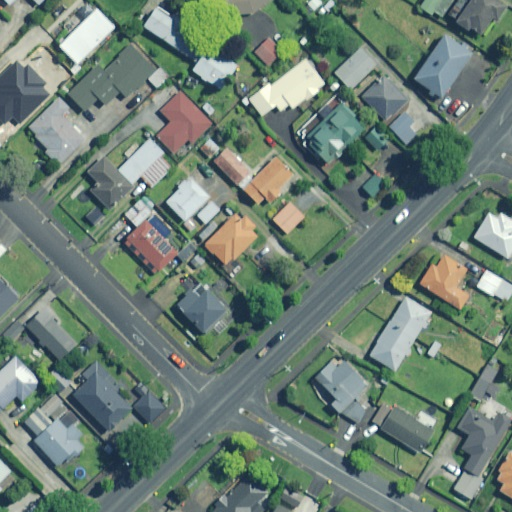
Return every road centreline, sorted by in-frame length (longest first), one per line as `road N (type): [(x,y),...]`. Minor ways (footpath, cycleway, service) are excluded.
road 1 (secondary): [(223,401),(483,142)]
road 2 (residential): [(223,401),(199,391),(0,189)]
road 3 (residential): [(413,511),(223,401)]
road 4 (secondary): [(110,511),(223,401)]
